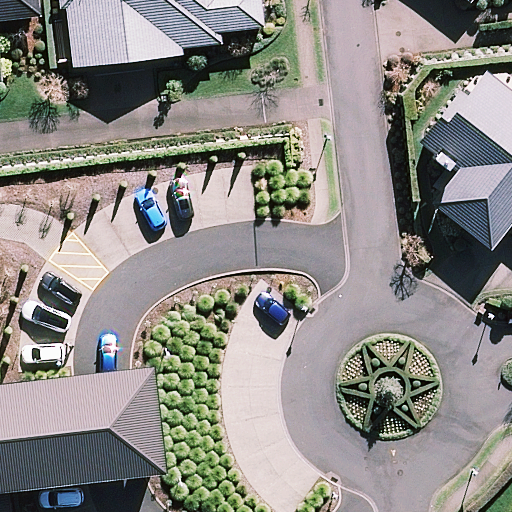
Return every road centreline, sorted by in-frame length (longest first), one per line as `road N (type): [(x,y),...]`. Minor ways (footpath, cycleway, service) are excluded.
road 1 (residential): [(380,306),(348,0)]
road 2 (residential): [(400,461),(351,451),(332,435),(314,389),(326,341),(380,306)]
